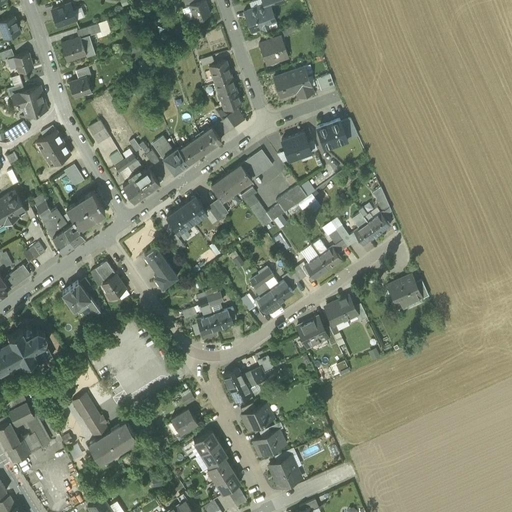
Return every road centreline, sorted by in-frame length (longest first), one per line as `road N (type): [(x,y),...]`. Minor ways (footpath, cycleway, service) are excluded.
road 1 (residential): [(394,241),(220,358),(190,354),(104,236)]
road 2 (residential): [(127,219),(265,123)]
road 3 (residential): [(268,507),(210,386)]
road 4 (residential): [(223,0),(265,123)]
road 5 (residential): [(0,309),(104,236)]
road 6 (residential): [(127,219),(63,111)]
